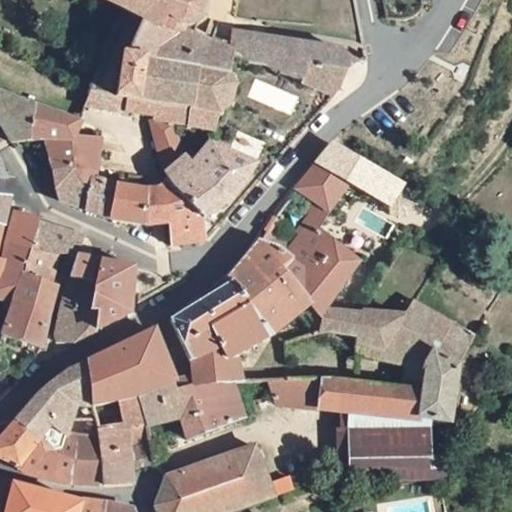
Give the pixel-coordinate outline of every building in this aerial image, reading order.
[(121,0),(119,6),(104,42),(218,63),(220,52),(228,41),(186,37),(186,31),(193,27),(196,23),(197,18),(197,12),(196,4),(193,0),(121,0)] [(283,62),(343,71),(348,66),(350,66),(340,48),(229,27),(228,41),(220,52),(278,76),(283,62)] [(104,42),(90,76),(78,105),(146,112),(190,115),(205,116),(208,96),(219,96),(223,93),(225,89),(226,84),(226,70),(224,67),(221,65),(218,63),(104,42)] [(325,98),(329,96),(343,71),(283,62),(278,76),(325,98)] [(75,112),(0,81),(0,133),(32,127),(38,163),(83,168),(92,135),(69,127),(75,112)] [(189,133),(190,115),(146,112),(151,164),(186,205),(236,159),(189,133)] [(298,160),(367,199),(380,180),(314,141),(298,160)] [(367,199),(298,160),(276,187),(302,203),(288,223),(265,252),(262,258),(269,263),(260,276),(296,303),(299,299),(336,252),(332,249),(367,199)] [(40,180),(46,189),(93,207),(100,179),(80,178),(83,168),(38,163),(40,180)] [(186,232),(186,205),(151,164),(150,181),(143,181),(134,181),(129,211),(141,212),(145,212),(151,213),(152,238),(186,232)] [(100,179),(93,207),(97,208),(110,209),(129,211),(134,181),(113,180),(100,179)] [(0,238),(5,240),(11,210),(0,206),(0,238)] [(3,267),(31,274),(33,262),(38,262),(43,245),(50,247),(53,236),(61,238),(65,225),(37,217),(11,210),(5,240),(3,267)] [(322,333),(356,346),(373,320),(334,309),(299,299),(296,303),(260,276),(269,263),(262,258),(265,252),(245,239),(227,257),(207,275),(210,280),(240,337),(241,337),(270,317),(281,332),(283,331),(322,333)] [(85,276),(87,253),(58,247),(52,271),(85,276)] [(113,281),(115,259),(87,253),(85,276),(82,318),(111,306),(113,281)] [(31,285),(28,284),(31,274),(3,267),(3,273),(0,280),(0,296),(30,305),(35,286),(31,285)] [(85,276),(52,271),(37,327),(45,334),(82,318),(85,276)] [(152,318),(164,374),(149,379),(152,390),(177,387),(201,385),(206,385),(214,385),(205,357),(241,337),(240,337),(210,280),(181,299),(152,318)] [(0,332),(21,339),(30,305),(0,296),(0,332)] [(450,335),(387,299),(373,320),(356,346),(385,358),(380,385),(396,386),(390,414),(418,419),(430,365),(450,335)] [(136,328),(68,358),(67,395),(76,395),(76,398),(112,388),(149,379),(136,328)] [(67,395),(68,358),(31,375),(25,380),(6,401),(42,433),(100,430),(99,424),(121,420),(112,388),(76,398),(76,412),(56,412),(57,396),(67,395)] [(150,413),(159,436),(218,415),(206,385),(201,385),(177,387),(152,390),(149,379),(112,388),(121,420),(150,413)] [(390,414),(396,386),(380,385),(278,380),(236,382),(247,404),(390,416),(390,414)] [(42,433),(6,401),(0,408),(0,425),(21,443),(34,454),(42,433)] [(21,443),(0,425),(0,471),(1,472),(21,443)] [(106,482),(100,430),(46,436),(48,482),(106,482)] [(21,443),(1,472),(25,477),(48,482),(46,436),(42,433),(34,454),(21,443)] [(229,445),(137,475),(125,504),(129,511),(196,511),(246,494),(229,445)] [(0,511),(47,511),(50,503),(0,490),(0,511)] [(72,511),(75,505),(62,504),(50,503),(47,511),(72,511)]
